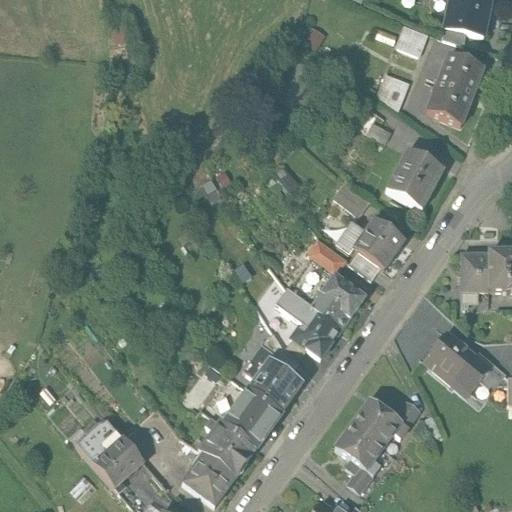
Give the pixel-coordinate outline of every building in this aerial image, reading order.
[(480,39),(489,0),(441,0),(454,3),(448,31),(480,39)] [(427,42),(403,32),(394,53),(418,63),(427,42)] [(483,73),(449,60),(428,116),(462,129),(483,73)] [(407,88),(386,80),(378,100),(397,115),(407,88)] [(442,175),(406,155),(384,196),(421,214),(442,175)] [(299,188),(284,172),(273,182),(288,199),(299,188)] [(369,207),(344,188),(333,203),(358,221),(369,207)] [(403,246),(374,224),(364,238),(353,252),(382,274),(403,246)] [(353,252),(364,238),(350,228),(334,249),(348,259),(353,252)] [(343,268),(321,252),(313,263),(335,279),(343,268)] [(487,258),(460,258),(460,295),(501,296),(501,299),(511,298),(511,256),(487,256),(487,258)] [(263,305),(250,284),(238,291),(252,312),(263,305)] [(285,298),(341,339),(364,307),(334,285),(318,307),(292,288),(285,298)] [(289,345),(320,367),(341,339),(285,298),(276,310),(301,328),(289,345)] [(472,360),(445,338),(422,366),(450,389),(453,385),(468,398),(478,387),(491,371),(478,360),(472,360)] [(242,372),(256,382),(268,366),(274,358),(260,347),(242,372)] [(302,390),(268,366),(256,382),(248,394),(281,418),(302,390)] [(179,405),(194,413),(221,376),(206,368),(179,405)] [(502,380),(491,371),(478,387),(485,394),(502,380)] [(281,418),(248,394),(221,430),(255,454),(281,418)] [(368,406),(351,430),(383,453),(393,439),(400,428),(394,424),(368,406)] [(394,424),(400,428),(393,439),(400,444),(419,417),(405,407),(394,424)] [(441,438),(432,421),(423,425),(432,443),(441,438)] [(92,470),(122,445),(106,426),(99,426),(73,448),(92,470)] [(233,484),(255,454),(221,430),(217,427),(196,457),(200,460),(233,484)] [(373,467),(383,453),(351,430),(334,454),(351,466),(346,473),(354,479),(359,472),(366,477),(373,467)] [(144,471),(122,445),(92,470),(114,496),(144,471)] [(213,511),(233,484),(200,460),(180,488),(213,511)] [(354,479),(347,489),(361,498),(379,472),(373,467),(366,477),(359,472),(354,479)] [(134,511),(120,496),(100,511),(134,511)]
